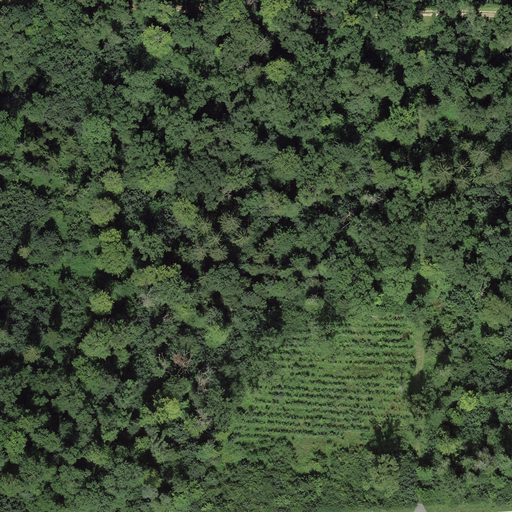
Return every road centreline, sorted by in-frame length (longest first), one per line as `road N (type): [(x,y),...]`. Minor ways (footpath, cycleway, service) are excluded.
road 1 (track): [(417,511),(419,13),(511,16)]
road 2 (track): [(0,4),(419,13)]
